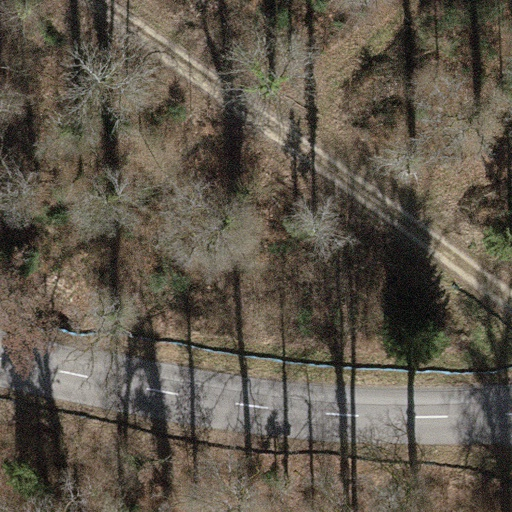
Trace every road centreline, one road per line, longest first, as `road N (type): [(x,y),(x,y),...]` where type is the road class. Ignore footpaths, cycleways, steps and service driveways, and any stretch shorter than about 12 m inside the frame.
road 1 (unclassified): [(511,375),(0,334)]
road 2 (track): [(511,292),(424,194),(162,0)]
